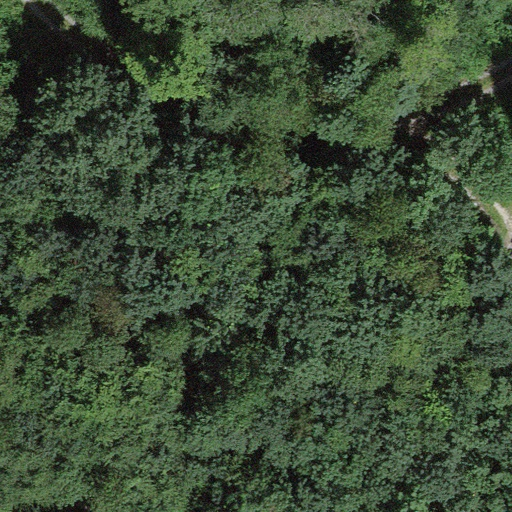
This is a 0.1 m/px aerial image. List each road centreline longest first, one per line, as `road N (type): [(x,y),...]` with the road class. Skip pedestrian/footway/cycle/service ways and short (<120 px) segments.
road 1 (track): [(511,200),(417,119),(239,137),(48,30),(27,0)]
road 2 (track): [(511,197),(511,343)]
